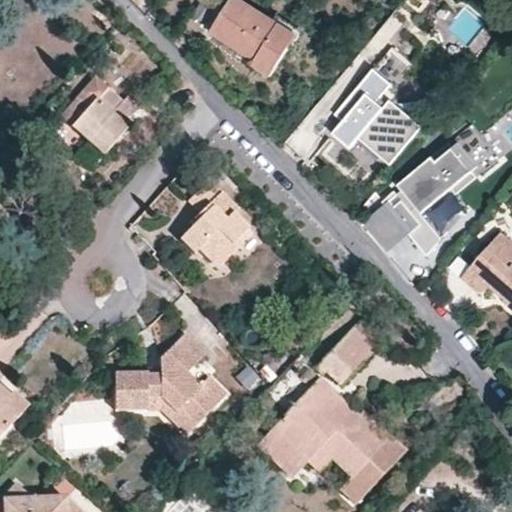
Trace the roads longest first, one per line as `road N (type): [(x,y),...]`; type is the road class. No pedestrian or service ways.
road 1 (residential): [(511,426),(435,321),(219,106)]
road 2 (residential): [(100,249),(219,106)]
road 3 (residential): [(100,249),(121,257),(132,277),(126,300),(107,312),(84,309),(70,291),(72,268),(88,252)]
road 4 (residential): [(219,106),(111,0)]
